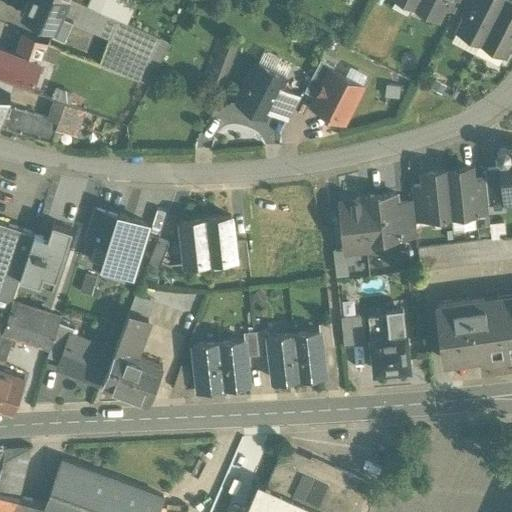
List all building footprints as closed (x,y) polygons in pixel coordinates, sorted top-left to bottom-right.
[(66,0),(27,0),(21,13),(37,20),(35,24),(52,32),(53,30),(64,35),(71,20),(72,17),(61,12),(66,0)] [(108,37),(109,39),(99,63),(124,73),(150,83),(170,42),(112,16),(88,5),(75,0),(66,0),(61,12),(72,17),(71,20),(108,37)] [(118,0),(90,0),(88,5),(112,16),(118,0)] [(414,0),(413,3),(436,15),(444,1),(444,0),(414,0)] [(457,0),(455,7),(465,12),(471,0),(457,0)] [(471,0),(465,12),(458,26),(481,38),(500,0),(471,0)] [(511,0),(500,0),(481,38),(504,50),(511,34),(511,0)] [(46,41),(24,32),(19,45),(40,54),(46,41)] [(237,46),(221,40),(211,64),(205,81),(220,87),(237,46)] [(16,51),(0,44),(0,70),(32,84),(41,62),(38,60),(40,54),(19,45),(16,51)] [(320,57),(304,89),(316,95),(330,68),(331,68),(333,64),(320,57)] [(258,60),(253,70),(249,72),(245,78),(247,82),(237,100),(264,114),(279,85),(284,74),(258,60)] [(331,68),(330,68),(316,95),(312,103),(327,111),(325,114),(341,122),(359,87),(349,82),(347,76),(331,68)] [(300,96),(279,85),(268,107),(289,118),(300,96)] [(10,95),(0,91),(0,118),(3,112),(6,105),(10,95)] [(86,110),(52,98),(45,118),(42,117),(41,120),(56,125),(55,128),(77,135),(86,110)] [(14,107),(6,105),(3,112),(7,114),(13,111),(14,107)] [(42,117),(14,107),(13,111),(7,114),(3,112),(0,118),(0,123),(51,140),(55,128),(56,125),(41,120),(42,117)] [(511,145),(507,146),(504,144),(499,144),(496,149),(497,154),(499,156),(500,165),(504,200),(504,202),(511,201),(511,145)] [(500,165),(484,167),(484,176),(487,202),(504,200),(500,165)] [(471,167),(447,169),(451,213),(474,211),(475,210),(472,177),(471,167)] [(447,169),(422,172),(423,182),(423,183),(423,182),(427,215),(428,215),(451,213),(447,169)] [(472,177),(475,210),(474,211),(488,210),(487,202),(484,176),(472,177)] [(423,182),(411,184),(412,199),(414,217),(428,216),(428,215),(427,215),(423,183),(423,182)] [(361,197),(340,200),(344,247),(344,248),(367,245),(366,237),(399,234),(396,201),(397,201),(396,191),(361,195),(361,197)] [(397,201),(396,201),(399,234),(416,232),(414,217),(412,199),(397,201)] [(84,238),(96,242),(109,246),(118,214),(93,207),(84,238)] [(118,214),(109,246),(96,242),(91,259),(103,263),(132,271),(148,221),(119,212),(118,214)] [(231,214),(205,217),(210,259),(235,256),(234,240),(231,214)] [(205,217),(180,220),(185,262),(210,259),(205,217)] [(0,220),(0,335),(2,328),(11,300),(34,232),(0,220)] [(46,236),(34,232),(20,277),(39,283),(42,274),(56,278),(71,228),(50,221),(46,236)] [(511,233),(501,235),(503,258),(511,256),(511,233)] [(501,235),(489,237),(491,259),(503,258),(501,235)] [(157,237),(147,263),(158,267),(168,241),(157,237)] [(489,237),(477,238),(479,261),(491,259),(489,237)] [(477,238),(465,240),(468,262),(479,261),(477,238)] [(245,239),(234,240),(235,256),(237,268),(248,267),(245,239)] [(465,240),(453,242),(456,264),(468,262),(465,240)] [(453,242),(441,243),(444,265),(456,264),(453,242)] [(441,243),(429,245),(432,267),(444,265),(441,243)] [(429,245),(417,246),(420,268),(432,267),(429,245)] [(344,247),(333,249),(336,273),(347,272),(344,248),(344,247)] [(511,292),(498,295),(507,355),(511,354),(511,292)] [(498,295),(437,303),(445,359),(486,354),(486,358),(507,355),(498,295)] [(13,300),(11,300),(2,328),(14,332),(51,343),(58,321),(60,315),(39,309),(13,300)] [(402,305),(386,307),(386,312),(388,333),(405,332),(402,305)] [(148,315),(130,308),(124,324),(142,331),(148,315)] [(386,312),(367,314),(369,335),(370,335),(388,333),(386,312)] [(363,314),(340,316),(343,344),(365,342),(363,314)] [(51,343),(47,355),(60,360),(70,334),(72,334),(74,328),(58,321),(51,343)] [(330,321),(319,323),(319,329),(321,346),(333,345),(330,321)] [(319,323),(293,326),(294,332),(319,329),(319,323)] [(113,350),(102,380),(149,399),(164,365),(130,351),(132,347),(135,348),(142,331),(124,324),(122,326),(113,350)] [(267,329),(268,335),(294,332),(293,326),(267,329)] [(14,332),(2,328),(0,335),(0,344),(9,348),(14,332)] [(267,329),(255,330),(258,354),(270,352),(268,335),(267,329)] [(319,329),(294,332),(298,376),(324,373),(321,346),(319,329)] [(243,331),(244,338),(246,355),(258,354),(255,330),(243,331)] [(294,332),(268,335),(270,352),(273,379),(298,376),(294,332)] [(388,333),(370,335),(374,369),(393,367),(393,370),(409,368),(405,332),(388,333)] [(72,334),(70,334),(60,360),(57,367),(100,384),(102,380),(113,350),(72,334)] [(244,338),(218,341),(223,384),(249,382),(246,360),(246,355),(244,338)] [(218,341),(193,344),(197,387),(223,384),(218,341)] [(191,368),(180,364),(173,385),(184,389),(191,368)] [(24,374),(0,366),(0,404),(12,409),(24,374)] [(30,446),(5,448),(0,467),(0,474),(22,480),(30,446)] [(352,511),(366,481),(311,456),(310,459),(283,447),(268,482),(266,481),(264,485),(323,511),(352,511)] [(45,503),(18,496),(0,492),(0,511),(156,511),(163,496),(62,458),(45,503)] [(22,480),(0,474),(0,492),(18,496),(22,480)] [(323,511),(264,485),(258,482),(244,511),(323,511)]
